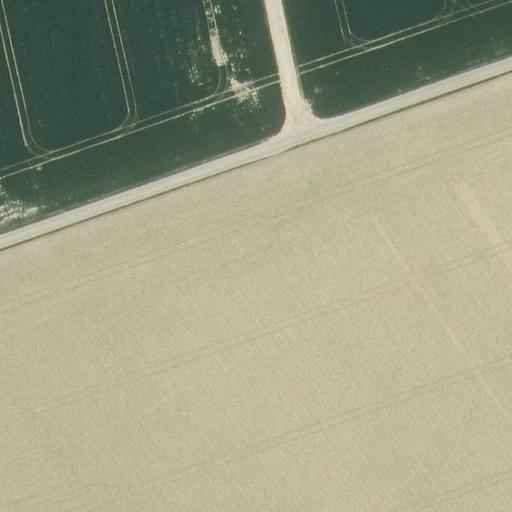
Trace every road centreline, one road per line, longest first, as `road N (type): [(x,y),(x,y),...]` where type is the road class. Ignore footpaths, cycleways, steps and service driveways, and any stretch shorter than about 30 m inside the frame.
road 1 (unclassified): [(0,240),(511,62)]
road 2 (track): [(268,0),(299,135)]
